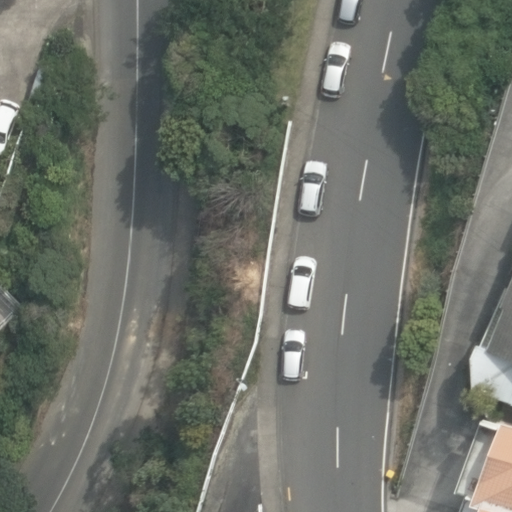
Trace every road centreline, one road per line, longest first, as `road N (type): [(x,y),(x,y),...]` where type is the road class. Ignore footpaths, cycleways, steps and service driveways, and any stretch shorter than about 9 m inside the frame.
road 1 (residential): [(141,0),(141,209),(126,312),(57,511)]
road 2 (residential): [(397,0),(331,334),(324,476),(330,511)]
